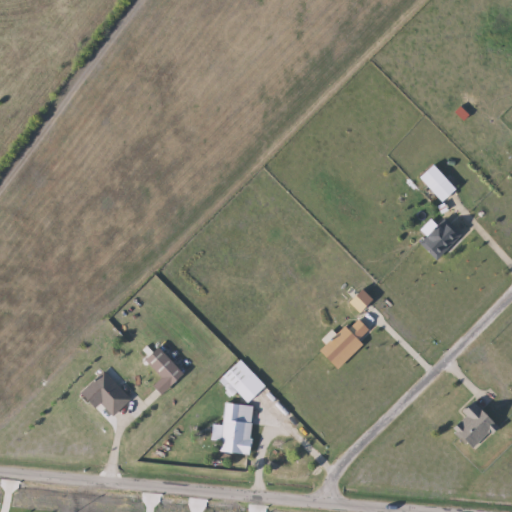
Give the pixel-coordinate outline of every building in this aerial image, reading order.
[(421,178),(434,164),(458,188),(445,201),(421,178)] [(437,260),(420,243),(441,222),(451,232),(456,228),(462,235),(437,260)] [(223,378),(238,364),(250,377),(236,391),(223,378)] [(112,417),(86,388),(105,371),(131,400),(112,417)] [(455,430),(468,415),(464,412),(474,401),(499,422),(477,448),(455,430)] [(220,450),(228,403),(242,405),(239,421),(255,423),(250,455),(220,450)]
